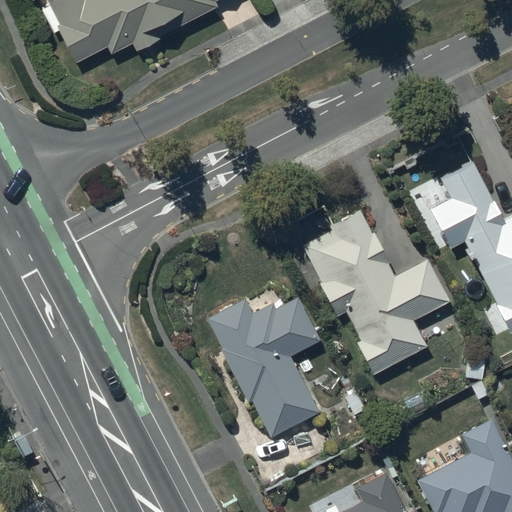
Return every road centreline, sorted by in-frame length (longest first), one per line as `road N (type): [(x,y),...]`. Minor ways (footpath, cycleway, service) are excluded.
road 1 (residential): [(511,27),(25,267)]
road 2 (residential): [(0,194),(386,0)]
road 3 (primary): [(25,267),(152,511)]
